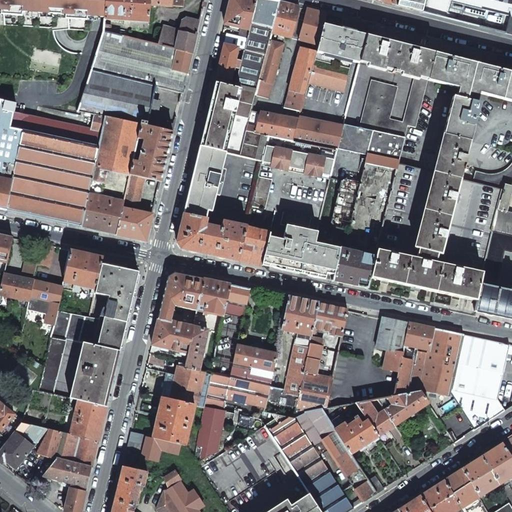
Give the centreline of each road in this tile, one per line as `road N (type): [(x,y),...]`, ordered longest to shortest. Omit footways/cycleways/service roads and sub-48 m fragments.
road 1 (secondary): [(158,258),(511,334)]
road 2 (residential): [(217,0),(158,258)]
road 3 (residential): [(96,511),(158,258)]
road 4 (secondary): [(511,47),(329,0)]
road 5 (residential): [(371,511),(511,421)]
road 6 (secondary): [(0,224),(158,258)]
